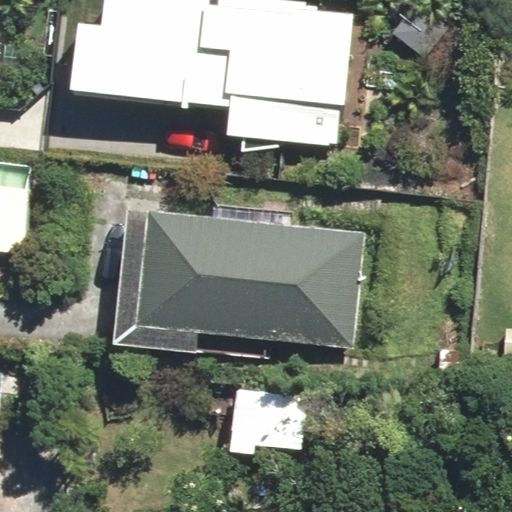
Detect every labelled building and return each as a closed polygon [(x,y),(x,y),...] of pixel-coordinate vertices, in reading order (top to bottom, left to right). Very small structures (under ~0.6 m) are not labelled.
[(49,107),(0,105),(0,48),(5,49),(7,1),(0,0),(0,145),(47,147),(49,107)] [(368,0),(114,0),(113,24),(87,22),(83,99),(236,107),(235,135),(344,141),(346,112),(362,113),(368,0)] [(0,250),(28,253),(34,185),(0,182),(0,250)] [(132,211),(120,343),(206,350),(207,336),(354,349),(364,232),(132,211)] [(318,387),(241,382),(235,459),(313,465),(318,387)]
